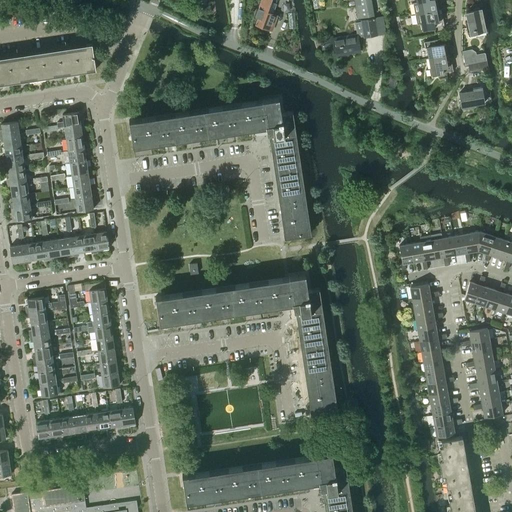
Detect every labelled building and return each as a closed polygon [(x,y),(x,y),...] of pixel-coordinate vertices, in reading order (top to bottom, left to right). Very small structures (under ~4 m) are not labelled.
[(261,0),(258,8),(255,16),(258,17),(256,24),(272,30),(277,15),(273,13),(276,3),(271,1),(271,0),(261,0)] [(370,0),(346,0),(348,6),(352,6),(358,5),(360,18),(373,16),(370,0)] [(415,0),(416,2),(412,3),(414,13),(439,9),(436,0),(415,0)] [(472,10),(466,12),(468,20),(465,21),(468,36),(469,37),(475,36),(476,34),(476,32),(485,30),(481,9),(479,9),(478,8),(477,7),(474,8),(473,9),(474,10),(472,10)] [(439,9),(414,13),(416,24),(420,23),(421,29),(444,25),(443,18),(442,18),(441,18),(439,9)] [(363,35),(364,37),(377,35),(374,18),(361,20),(361,21),(355,23),(356,30),(358,30),(359,36),(363,35)] [(333,47),(335,56),(360,51),(357,34),(332,38),(332,36),(320,38),(322,49),(333,47)] [(427,47),(429,58),(447,54),(446,44),(447,44),(448,44),(447,36),(446,36),(446,37),(424,41),(425,48),(427,47)] [(0,83),(96,69),(92,43),(79,45),(80,47),(0,59),(0,83)] [(466,57),(473,56),(474,62),(487,60),(485,52),(476,54),(475,52),(471,49),(462,51),(463,55),(466,57)] [(447,54),(429,58),(431,68),(429,68),(430,75),(453,70),(453,71),(453,70),(452,63),(451,63),(449,64),(447,54)] [(487,60),(474,62),(471,63),(472,71),(488,68),(487,60)] [(390,77),(387,83),(394,86),(396,79),(390,77)] [(472,90),(458,93),(461,106),(462,109),(474,107),(474,104),(475,104),(475,103),(484,102),(481,86),(472,88),(472,90)] [(268,135),(269,138),(272,138),(286,231),(283,231),(284,237),(309,233),(294,132),(295,132),(292,111),(281,112),(278,97),(262,99),(262,102),(135,121),(134,119),(129,119),(132,145),(265,125),(266,126),(267,133),(268,133),(268,135)] [(57,127),(64,126),(83,123),(83,118),(80,119),(79,111),(62,114),(63,121),(56,122),(57,125),(57,127)] [(0,130),(0,135),(19,133),(17,121),(0,123),(2,130),(0,130)] [(64,126),(66,138),(82,136),(81,128),(84,128),(83,123),(64,126)] [(3,140),(4,147),(21,145),(19,133),(0,135),(0,140),(0,141),(3,140)] [(66,138),(67,150),(87,147),(86,142),(83,143),(82,136),(66,138)] [(2,155),(3,160),(22,157),(21,145),(4,147),(5,155),(2,155)] [(67,150),(69,162),(86,160),(85,153),(88,152),(87,147),(67,150)] [(7,164),(8,172),(24,169),(22,157),(3,160),(4,165),(7,164)] [(69,162),(71,174),(91,171),(90,166),(87,167),(86,160),(69,162)] [(6,179),(6,184),(26,181),(24,169),(8,172),(9,179),(6,179)] [(71,174),(73,186),(89,184),(88,177),(91,176),(91,171),(71,174)] [(10,189),(11,196),(28,193),(26,181),(6,184),(7,189),(10,189)] [(73,186),(75,198),(94,195),(94,190),(91,191),(89,184),(73,186)] [(9,203),(10,208),(30,205),(28,193),(11,196),(12,203),(9,203)] [(94,195),(75,198),(77,211),(93,208),(92,201),(95,200),(94,195)] [(30,205),(10,208),(11,213),(14,213),(15,220),(31,218),(30,205)] [(106,231),(94,233),(97,252),(102,251),(101,248),(108,247),(106,231)] [(477,250),(479,231),(463,234),(466,252),(464,252),(465,256),(469,256),(468,251),(477,250)] [(488,253),(493,236),(479,231),(477,250),(486,253),(488,253)] [(94,233),(82,234),(84,251),(91,250),(92,253),(97,252),(94,233)] [(445,255),(441,237),(441,233),(430,235),(431,239),(434,257),(442,256),(445,255)] [(82,234),(70,236),(72,256),(77,255),(77,252),(84,251),(82,234)] [(466,252),(463,234),(452,235),(455,254),(464,252),(466,252)] [(430,235),(419,237),(420,241),(423,259),(421,260),(422,264),(426,263),(426,259),(434,257),(431,239),(430,235)] [(455,254),(452,235),(441,237),(445,255),(442,256),(443,260),(448,260),(447,255),(455,254)] [(70,236),(58,238),(60,255),(67,254),(68,256),(72,256),(70,236)] [(498,257),(504,239),(493,236),(488,253),(486,253),(484,257),(488,258),(490,254),(498,257)] [(58,238),(46,240),(48,259),(53,259),(53,256),(60,255),(58,238)] [(508,260),(511,248),(511,241),(504,239),(498,257),(506,259),(508,260)] [(46,240),(33,242),(36,258),(43,257),(43,260),(48,259),(46,240)] [(423,259),(420,241),(410,243),(413,261),(421,260),(423,259)] [(33,242),(21,244),(24,263),(29,262),(29,259),(36,258),(33,242)] [(413,261),(410,243),(398,245),(402,263),(400,263),(401,268),(405,267),(404,263),(413,261)] [(24,263),(21,244),(9,245),(12,262),(19,261),(19,264),(24,263)] [(188,263),(190,273),(197,272),(196,262),(188,263)] [(307,289),(305,273),(288,276),(289,279),(161,298),(161,295),(155,296),(159,321),(278,303),(292,301),(292,303),(293,303),(294,309),(295,309),(295,315),(298,314),(312,407),(309,408),(310,414),(336,410),(320,304),(321,304),(319,287),(307,289)] [(474,302),(485,305),(490,288),(482,285),(484,281),(479,279),(478,284),(480,284),(474,302)] [(464,298),(474,302),(480,284),(478,284),(469,281),(464,298)] [(410,286),(412,297),(430,294),(430,292),(428,283),(410,286)] [(495,308),(505,312),(511,294),(503,292),(504,287),(500,286),(498,290),(501,291),(495,308)] [(88,289),(90,302),(110,299),(109,294),(106,294),(105,287),(88,289)] [(485,305),(495,308),(501,291),(498,290),(490,288),(485,305)] [(412,297),(414,308),(432,305),(430,296),(435,295),(434,291),(430,292),(430,294),(412,297)] [(68,293),(70,307),(77,306),(76,301),(75,292),(68,293)] [(57,295),(58,304),(59,309),(66,308),(64,294),(57,295)] [(25,306),(25,311),(45,308),(52,307),(51,305),(51,302),(44,303),(43,296),(27,299),(28,306),(25,306)] [(90,302),(92,314),(109,311),(108,304),(111,304),(110,299),(90,302)] [(414,308),(416,319),(434,315),(433,313),(432,305),(414,308)] [(29,316),(30,323),(47,320),(45,308),(25,311),(26,316),(29,316)] [(93,320),(86,322),(87,324),(87,327),(113,323),(113,318),(110,318),(109,311),(92,314),(93,320)] [(416,319),(417,329),(436,326),(434,317),(438,317),(438,312),(433,313),(434,315),(416,319)] [(28,331),(29,336),(48,333),(47,320),(30,323),(31,330),(28,331)] [(113,323),(87,327),(87,329),(88,332),(95,331),(96,338),(112,335),(111,328),(114,328),(113,323)] [(417,329),(419,340),(437,337),(437,334),(436,326),(417,329)] [(471,341),(489,338),(487,327),(469,330),(470,339),(466,340),(467,344),(471,343),(471,341)] [(33,340),(34,347),(50,345),(48,333),(29,336),(30,340),(33,340)] [(419,340),(421,351),(439,347),(438,339),(442,338),(441,334),(437,334),(437,337),(419,340)] [(96,338),(97,350),(117,347),(116,342),(113,342),(112,335),(96,338)] [(473,352),(491,349),(489,338),(471,341),(471,343),(473,352)] [(32,355),(33,360),(52,357),(50,345),(34,347),(35,354),(32,355)] [(97,350),(99,362),(116,360),(115,352),(118,352),(117,347),(97,350)] [(421,351),(423,361),(441,358),(441,356),(439,347),(421,351)] [(475,363),(493,359),(491,349),(473,352),(474,360),(470,361),(471,365),(475,365),(475,363)] [(423,361),(425,372),(443,369),(442,360),(446,359),(445,355),(441,356),(441,358),(423,361)] [(36,364),(37,371),(54,369),(52,357),(33,360),(33,365),(36,364)] [(476,373),(495,370),(493,359),(475,363),(475,365),(476,373)] [(99,362),(101,374),(121,371),(120,366),(117,367),(116,360),(99,362)] [(36,379),(36,384),(56,381),(54,369),(37,371),(38,378),(36,379)] [(425,372),(427,383),(445,379),(445,377),(443,369),(425,372)] [(478,384),(496,381),(495,370),(476,373),(478,382),(474,382),(474,387),(479,386),(478,384)] [(121,371),(101,374),(103,386),(119,384),(118,376),(121,376),(121,371)] [(427,383),(429,393),(447,390),(445,381),(450,381),(449,376),(445,377),(445,379),(427,383)] [(56,381),(36,384),(37,389),(40,388),(41,396),(58,393),(56,381)] [(479,386),(480,394),(498,391),(496,381),(478,384),(479,386)] [(429,393),(431,404),(449,401),(448,398),(447,390),(429,393)] [(482,407),(482,405),(500,402),(498,391),(480,394),(482,403),(477,404),(478,408),(482,407)] [(431,404),(432,414),(451,411),(449,403),(454,402),(453,398),(448,398),(449,401),(431,404)] [(482,405),(482,407),(484,416),(502,413),(500,402),(482,405)] [(132,406),(120,408),(123,428),(128,427),(127,424),(135,423),(132,406)] [(120,408),(108,410),(110,427),(118,425),(118,428),(123,428),(120,408)] [(108,410),(96,412),(99,431),(104,431),(103,428),(110,427),(108,410)] [(432,414),(434,425),(453,422),(452,420),(451,411),(432,414)] [(96,412),(84,414),(86,430),(93,429),(94,432),(99,431),(96,412)] [(84,414),(72,415),(75,435),(80,434),(79,431),(86,430),(84,414)] [(72,415),(60,417),(62,434),(69,433),(70,436),(75,435),(72,415)] [(60,417),(48,419),(51,438),(56,438),(55,435),(62,434),(60,417)] [(51,438),(48,419),(35,421),(38,437),(45,436),(46,439),(51,438)] [(453,422),(434,425),(436,436),(454,433),(453,424),(457,423),(457,419),(452,420),(453,422)] [(449,486),(451,497),(448,498),(450,505),(447,505),(447,511),(475,511),(462,435),(441,439),(442,445),(439,445),(440,452),(437,453),(442,480),(445,480),(446,487),(449,486)] [(0,449),(0,462),(12,460),(11,456),(8,456),(7,449),(0,449)] [(321,487),(322,493),(325,492),(327,511),(351,511),(347,482),(348,482),(345,465),(334,467),(332,451),(315,454),(315,457),(188,476),(188,473),(182,474),(185,499),(318,479),(319,481),(320,487),(321,487)] [(12,460),(0,462),(0,474),(11,473),(9,466),(12,465),(12,460)] [(42,489),(42,490),(38,490),(27,492),(27,491),(11,493),(13,511),(126,511),(126,509),(126,508),(118,510),(118,506),(117,502),(85,507),(84,499),(82,483),(42,489)]
